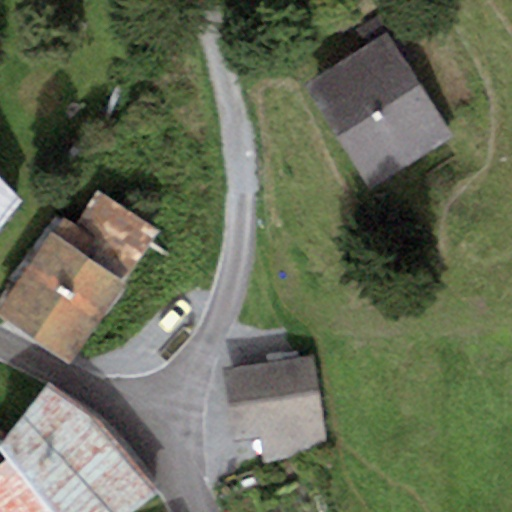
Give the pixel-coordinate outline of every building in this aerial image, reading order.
[(358,27),(370,46),(388,35),(401,28),(389,8),(358,27)] [(370,46),(308,84),(372,188),(452,139),(388,35),(370,46)] [(0,227),(21,201),(0,179),(0,227)] [(62,214),(50,232),(126,281),(158,230),(99,192),(78,224),(62,214)] [(126,281),(50,232),(0,308),(0,313),(74,361),(126,281)] [(315,353),(224,368),(236,441),(262,436),(266,461),(331,450),(315,353)] [(97,414),(49,381),(0,444),(0,449),(7,457),(0,463),(0,511),(128,511),(160,488),(97,414)]
